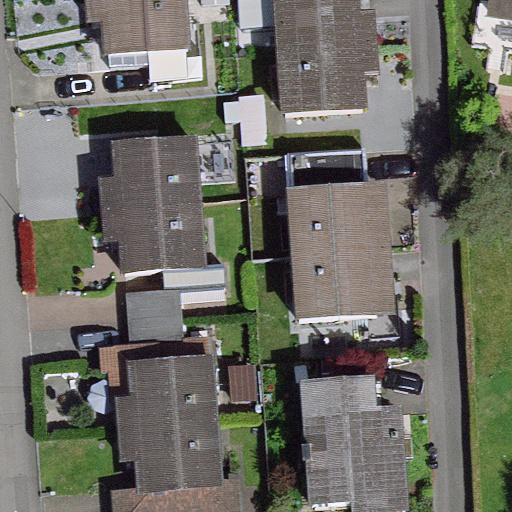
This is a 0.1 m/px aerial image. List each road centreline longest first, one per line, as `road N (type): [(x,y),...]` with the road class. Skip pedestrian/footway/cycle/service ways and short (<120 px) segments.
road 1 (residential): [(424,0),(445,511)]
road 2 (residential): [(0,330),(16,511)]
